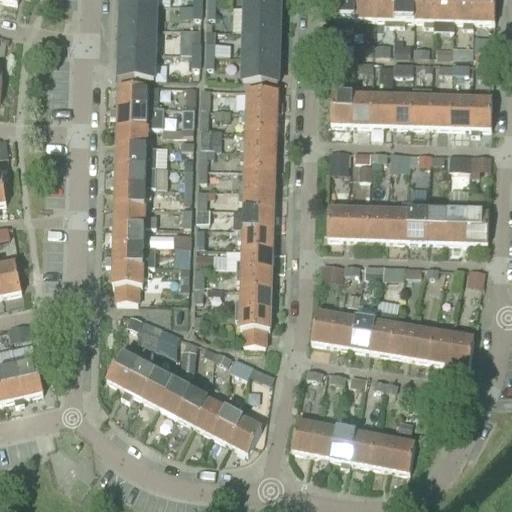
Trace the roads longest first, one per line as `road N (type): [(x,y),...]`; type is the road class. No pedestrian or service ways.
road 1 (residential): [(71,419),(127,466),(165,484),(250,496),(269,491)]
road 2 (residential): [(510,157),(308,152)]
road 3 (residential): [(488,397),(293,364)]
road 4 (residential): [(306,265),(500,270)]
road 5 (residential): [(308,152),(310,0)]
road 6 (residential): [(396,511),(443,480),(488,397)]
road 7 (residential): [(269,491),(293,364)]
